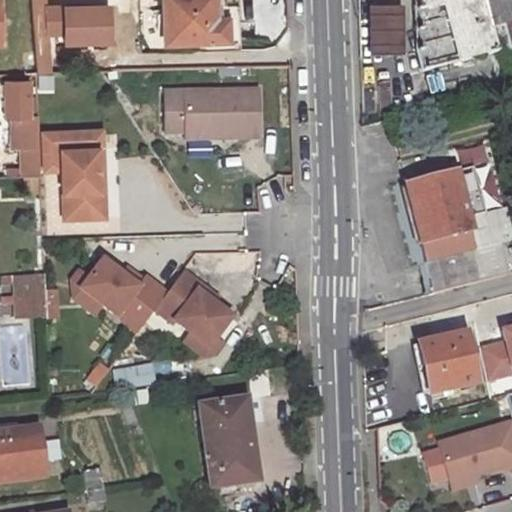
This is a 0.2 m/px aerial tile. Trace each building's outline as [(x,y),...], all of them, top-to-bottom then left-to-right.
[(238,51),(237,8),(214,8),(213,0),(161,0),(164,44),(207,42),(207,52),(238,51)] [(481,0),(417,0),(420,9),(415,10),(420,30),(415,32),(420,50),(416,52),(421,72),(496,53),(489,27),(481,0)] [(511,0),(481,0),(489,27),(511,20),(511,0)] [(402,8),(367,8),(367,58),(402,58),(402,8)] [(16,25),(18,53),(22,53),(34,51),(32,25),(16,25)] [(34,51),(22,53),(23,75),(36,74),(34,51)] [(28,117),(27,82),(4,83),(4,118),(10,118),(28,118),(28,117)] [(256,91),(163,94),(163,127),(183,127),(184,141),(257,139),(256,91)] [(28,118),(10,118),(11,149),(17,149),(38,148),(37,117),(28,117),(28,118)] [(38,148),(17,149),(18,178),(39,177),(38,148)] [(62,221),(104,219),(102,149),(60,151),(62,221)] [(455,171),(403,185),(432,292),(507,273),(505,264),(500,243),(511,240),(511,236),(505,209),(467,218),(455,171)] [(511,262),(511,240),(500,243),(505,264),(511,262)] [(152,312),(164,296),(142,279),(140,281),(134,287),(121,277),(101,262),(86,281),(79,290),(99,306),(136,334),(152,312)] [(140,281),(127,271),(121,277),(134,287),(140,281)] [(92,316),(99,306),(79,290),(86,281),(77,273),(69,283),(71,300),(92,316)] [(164,296),(152,312),(171,326),(173,323),(189,336),(206,349),(211,343),(229,319),(211,305),(215,300),(181,274),(164,296)] [(43,277),(0,278),(0,286),(9,287),(9,300),(0,300),(0,305),(13,306),(44,304),(43,277)] [(478,301),(489,346),(511,340),(511,323),(509,311),(505,295),(478,301)] [(44,304),(13,306),(13,319),(44,318),(44,304)] [(465,332),(416,343),(427,394),(476,384),(465,332)] [(206,349),(189,336),(183,344),(202,359),(211,358),(219,349),(211,343),(206,349)] [(150,366),(111,371),(114,389),(153,384),(150,366)] [(251,451),(245,400),(197,408),(209,490),(250,483),(245,452),(251,451)] [(511,473),(511,420),(436,442),(448,485),(473,477),(508,468),(510,474),(511,473)] [(0,481),(44,475),(37,426),(0,431),(0,481)] [(250,483),(256,482),(251,451),(245,452),(250,483)] [(473,477),(448,485),(449,490),(475,483),(473,477)]
